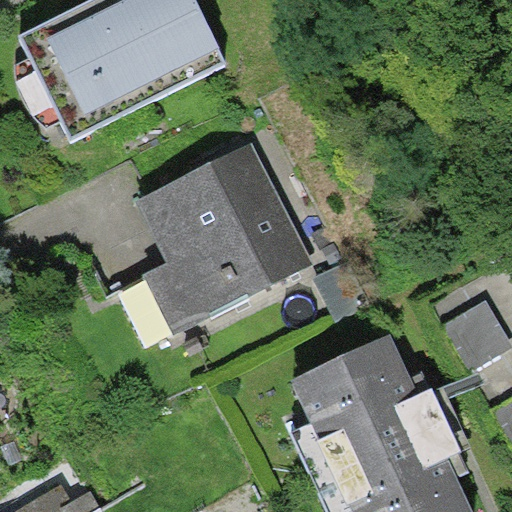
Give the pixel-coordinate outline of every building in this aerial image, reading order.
[(228,62),(194,0),(102,0),(24,42),(77,142),(228,62)] [(310,261),(253,147),(178,184),(137,205),(168,267),(147,277),(173,328),(310,261)] [(511,349),(511,347),(486,305),(446,329),(473,373),(511,349)] [(304,410),(286,418),(328,511),(474,511),(460,481),(472,476),(426,373),(412,379),(394,339),(293,385),(304,410)] [(511,402),(494,413),(511,445),(511,402)] [(104,511),(92,491),(73,503),(63,486),(18,511),(104,511)]
